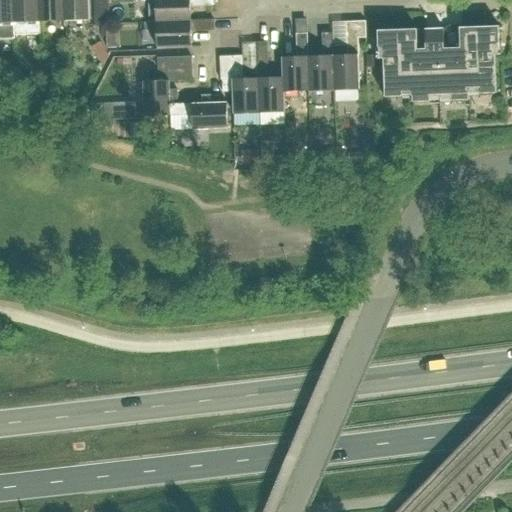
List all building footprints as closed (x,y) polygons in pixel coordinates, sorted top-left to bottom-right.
[(12,0),(0,0),(0,39),(15,39),(15,35),(14,24),(13,24),(12,0)] [(37,0),(12,0),(13,24),(14,24),(15,35),(40,34),(40,23),(38,23),(37,0)] [(63,0),(37,0),(38,23),(40,23),(64,22),(63,0)] [(63,0),(64,22),(90,21),(89,0),(63,0)] [(213,7),(213,0),(148,0),(149,23),(156,23),(191,23),(191,22),(190,8),(213,7)] [(191,23),(156,23),(157,49),(192,48),(191,33),(214,32),(214,21),(191,22),(191,23)] [(333,57),(334,91),(360,90),(358,39),(366,39),(366,22),(350,22),(350,33),(347,33),(348,56),(333,56),(333,57)] [(282,58),(283,78),(283,93),(284,93),(309,92),(307,57),(308,57),(307,24),(296,24),(298,58),(282,58)] [(496,95),(495,45),(499,45),(498,28),(460,29),(461,49),(444,50),(443,29),(377,32),(378,48),(383,48),(384,99),(402,98),(402,93),(412,92),(412,103),(430,102),(430,97),(451,96),(452,102),(469,101),(469,90),(479,90),(480,95),(496,95)] [(333,57),(333,56),(333,33),(322,34),(322,57),(308,57),(307,57),(309,92),(334,91),(333,57)] [(283,93),(283,78),(267,79),(266,46),(256,46),(257,79),(258,79),(259,114),(284,113),(284,93),(283,93)] [(378,55),(368,55),(368,67),(378,67),(378,55)] [(220,81),(231,81),(230,57),(219,57),(220,81)] [(258,79),(257,79),(243,79),(242,57),(230,57),(231,81),(232,81),(233,115),(259,114),(258,79)] [(169,105),(169,101),(177,101),(176,91),(169,91),(169,83),(192,82),(191,58),(157,59),(158,82),(143,83),(144,117),(170,116),(169,105)] [(169,105),(170,116),(193,115),(193,131),(228,129),(227,103),(211,104),(210,96),(200,96),(200,104),(169,105)] [(274,142),(262,143),(262,154),(274,154),(274,142)] [(261,150),(243,149),(242,165),(260,166),(261,150)]
